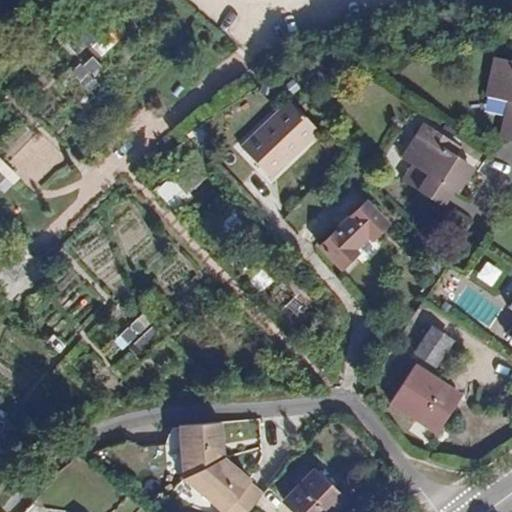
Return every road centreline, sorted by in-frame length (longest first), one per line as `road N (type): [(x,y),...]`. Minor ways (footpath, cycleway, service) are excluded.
road 1 (residential): [(8,511),(85,436),(131,420),(345,405)]
road 2 (residential): [(345,405),(363,337),(352,302),(276,229)]
road 3 (residential): [(345,405),(366,420),(438,511)]
